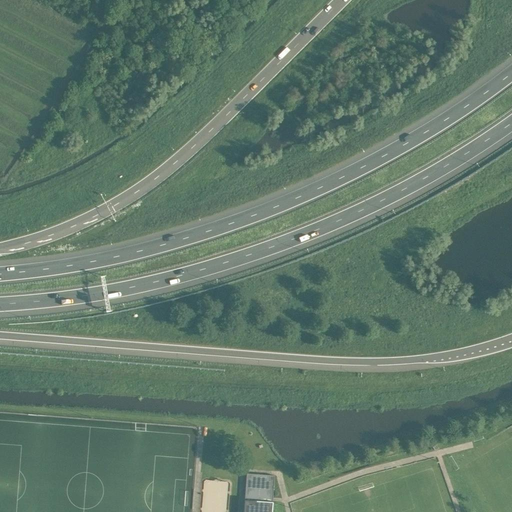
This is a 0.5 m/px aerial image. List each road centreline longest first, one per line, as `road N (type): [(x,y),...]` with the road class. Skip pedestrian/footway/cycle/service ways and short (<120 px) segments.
road 1 (motorway): [(511,72),(405,143),(301,196),(160,245),(0,273)]
road 2 (motorway): [(0,303),(158,281),(315,229),(424,183),(511,121)]
road 3 (motorway): [(0,334),(350,360),(433,357),(511,337)]
road 4 (motorway): [(339,0),(146,184),(90,218),(0,247)]
